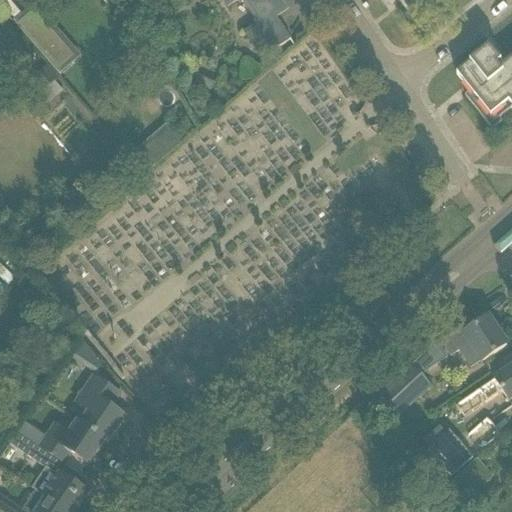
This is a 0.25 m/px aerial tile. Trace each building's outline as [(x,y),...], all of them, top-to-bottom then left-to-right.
[(273,19),(286,11),(278,0),(225,0),(229,5),(237,0),(245,0),(262,25),(248,34),(264,58),(291,41),(273,19)] [(387,0),(391,5),(397,0),(408,14),(408,13),(407,11),(414,4),(416,7),(424,0),(387,0)] [(74,60),(32,12),(16,25),(14,23),(14,22),(13,23),(60,78),(61,77),(60,76),(58,74),(74,60)] [(0,39),(9,23),(0,17),(0,39)] [(490,48),(458,75),(472,93),(467,97),(492,127),(511,110),(511,69),(506,74),(502,69),(501,70),(498,66),(502,63),(490,48)] [(144,59),(135,66),(144,77),(160,65),(151,53),(144,59)] [(46,68),(33,79),(44,92),(54,83),(57,81),(46,68)] [(195,76),(191,86),(210,94),(214,84),(195,76)] [(165,126),(129,158),(145,176),(181,144),(165,126)] [(0,250),(0,297),(17,279),(0,250)] [(435,334),(446,350),(450,357),(459,351),(470,368),(480,361),(482,364),(506,347),(488,320),(464,336),(454,321),(435,334)] [(436,344),(411,368),(420,377),(447,359),(436,344)] [(93,373),(101,363),(81,347),(73,357),(93,373)] [(411,368),(379,396),(398,417),(430,388),(420,377),(411,368)] [(483,431),(469,445),(481,458),(511,428),(511,419),(504,411),(502,408),(511,402),(511,403),(511,402),(511,368),(476,394),(489,412),(476,424),(483,431)] [(120,397),(93,379),(76,405),(89,414),(81,426),(105,443),(108,445),(125,420),(106,407),(115,395),(119,398),(120,397)] [(40,449),(62,464),(66,467),(66,466),(62,462),(68,453),(88,468),(105,443),(81,426),(78,424),(69,437),(55,427),(44,443),(40,449)] [(35,493),(65,511),(76,511),(88,496),(55,473),(62,464),(40,449),(31,444),(18,435),(10,446),(25,456),(24,456),(45,470),(31,490),(35,493)] [(455,439),(428,463),(448,484),(474,459),(455,439)] [(445,490),(461,506),(492,476),(477,460),(445,490)] [(0,511),(65,511),(35,493),(21,511),(0,497),(0,511)]
